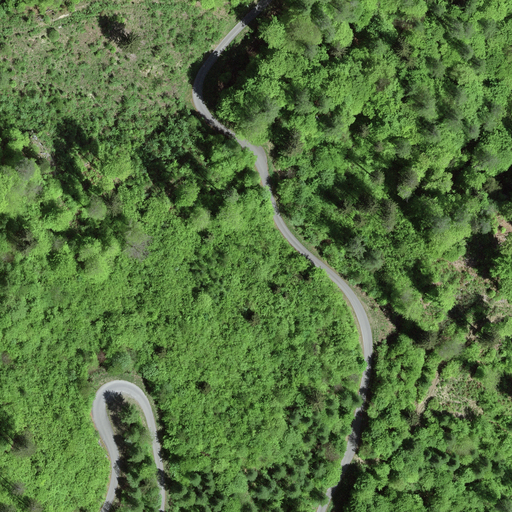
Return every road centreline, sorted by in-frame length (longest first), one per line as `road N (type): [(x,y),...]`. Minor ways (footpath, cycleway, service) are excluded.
road 1 (track): [(321,511),(356,427),(367,338),(342,285),(281,226),(257,150),(223,134),(200,110),(198,80),(266,0)]
road 2 (track): [(104,511),(117,466),(100,413),(102,396),(116,387),(144,398),(153,420),(160,511)]
